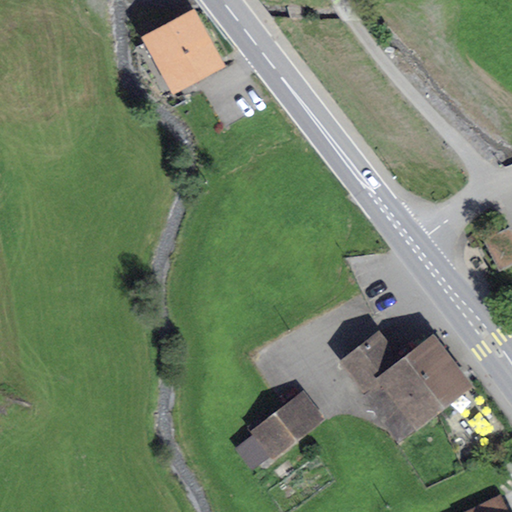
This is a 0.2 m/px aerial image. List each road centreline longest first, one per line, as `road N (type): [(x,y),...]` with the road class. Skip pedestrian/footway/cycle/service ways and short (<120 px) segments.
road 1 (secondary): [(220,0),(413,246)]
road 2 (secondary): [(413,246),(511,372)]
